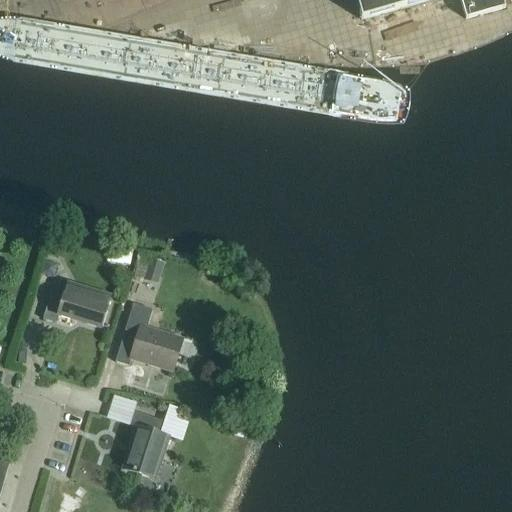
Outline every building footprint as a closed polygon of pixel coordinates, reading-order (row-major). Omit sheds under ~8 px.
[(24,0),(31,18),(79,0),(24,0)] [(354,0),(361,21),(434,0),(459,0),(466,20),(505,9),(502,0),(354,0)] [(149,259),(142,280),(158,285),(164,264),(149,259)] [(43,266),(38,279),(52,284),(57,270),(43,266)] [(100,329),(110,298),(66,284),(64,291),(52,287),(43,319),(57,323),(59,316),(100,329)] [(182,342),(146,330),(152,311),(133,305),(115,363),(128,367),(131,360),(173,373),(182,342)] [(123,469),(154,480),(169,436),(162,434),(166,422),(134,412),(129,426),(137,428),(123,469)] [(0,458),(0,470),(7,473),(9,461),(0,458)]
